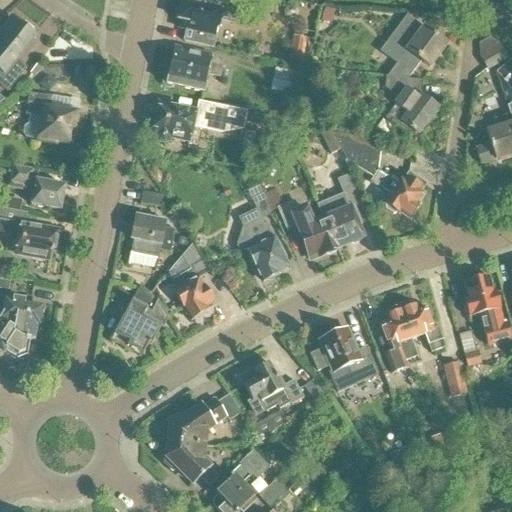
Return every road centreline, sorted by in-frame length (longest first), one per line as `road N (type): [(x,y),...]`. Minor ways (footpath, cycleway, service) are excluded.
road 1 (residential): [(102,422),(255,328),(442,250)]
road 2 (residential): [(132,65),(66,402)]
road 3 (residential): [(442,250),(470,44)]
